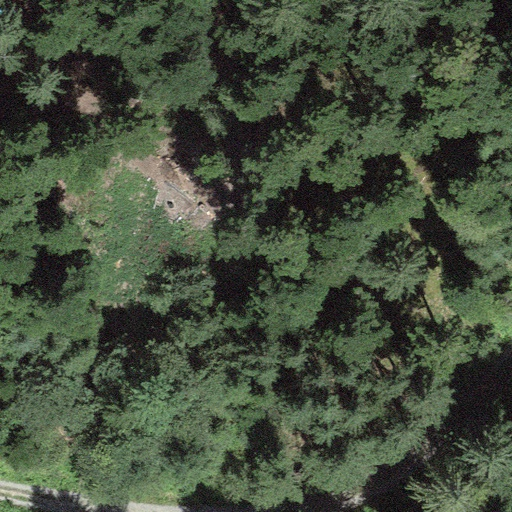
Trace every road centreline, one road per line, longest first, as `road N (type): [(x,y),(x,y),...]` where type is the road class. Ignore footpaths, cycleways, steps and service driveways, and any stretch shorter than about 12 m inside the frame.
road 1 (track): [(511,370),(419,459),(356,496),(302,511)]
road 2 (track): [(146,511),(0,489)]
